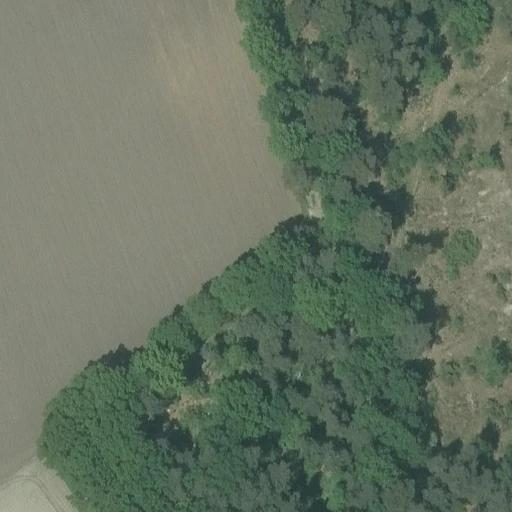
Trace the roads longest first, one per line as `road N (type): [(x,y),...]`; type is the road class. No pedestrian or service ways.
road 1 (track): [(394,511),(258,0)]
road 2 (track): [(455,0),(413,194),(380,458)]
